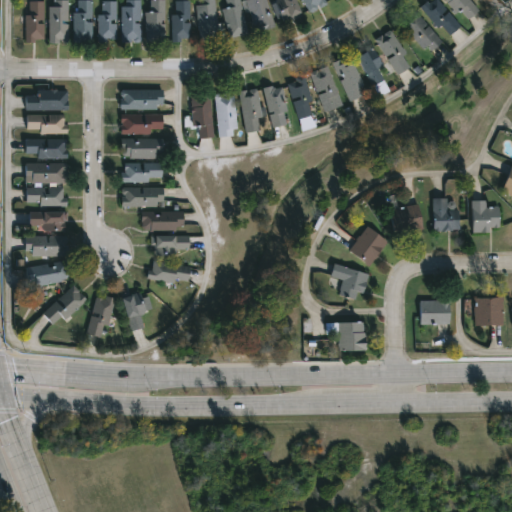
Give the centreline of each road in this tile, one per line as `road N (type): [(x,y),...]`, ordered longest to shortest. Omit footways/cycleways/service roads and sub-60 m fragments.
road 1 (secondary): [(0,394),(153,405),(511,401)]
road 2 (residential): [(0,69),(96,79),(230,72),(326,44),(389,0)]
road 3 (secondary): [(511,372),(131,378)]
road 4 (residential): [(511,268),(430,270),(399,290),(398,403)]
road 5 (residential): [(96,79),(97,233),(111,263)]
road 6 (secondary): [(44,511),(0,384)]
road 7 (secondary): [(131,378),(0,368)]
